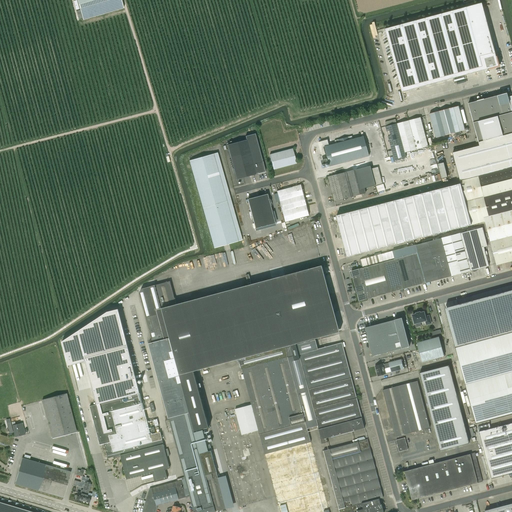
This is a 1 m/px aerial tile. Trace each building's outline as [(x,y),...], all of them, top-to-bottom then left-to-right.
[(121,0),(77,0),(83,20),(124,8),(121,0)] [(482,3),(385,29),(402,92),(499,66),(482,3)] [(507,93),(468,104),(478,142),(511,133),(511,95),(508,97),(507,93)] [(458,106),(442,110),(449,135),(465,130),(458,106)] [(449,135),(442,110),(436,112),(442,136),(449,135)] [(442,136),(436,112),(429,114),(436,138),(442,136)] [(408,121),(416,150),(428,146),(420,117),(408,121)] [(404,153),(405,152),(416,150),(408,121),(397,124),(404,153)] [(406,157),(405,152),(404,153),(397,124),(385,127),(394,161),(406,157)] [(463,193),(469,218),(470,218),(470,221),(508,211),(511,210),(511,133),(478,142),(479,146),(452,153),(459,180),(460,180),(460,183),(461,183),(461,186),(462,188),(463,193)] [(265,172),(263,162),(255,134),(246,136),(246,140),(227,145),(236,179),(256,174),(265,172)] [(338,140),(339,143),(324,147),(330,166),(369,156),(364,136),(349,140),(348,137),(338,140)] [(270,155),(274,170),(296,164),(292,149),(270,155)] [(214,248),(242,240),(233,207),(229,208),(222,183),(226,182),(218,153),(189,160),(214,248)] [(447,175),(443,161),(437,162),(441,177),(447,175)] [(334,201),(352,197),(366,193),(365,188),(381,184),(377,167),(371,169),(370,166),(346,172),(328,177),(334,201)] [(421,191),(442,186),(436,176),(434,176),(431,175),(417,178),(425,181),(426,187),(423,186),(422,190),(415,188),(414,190),(413,187),(412,187),(411,183),(405,184),(403,185),(403,187),(405,191),(405,192),(410,194),(415,193),(418,191),(420,191),(421,191)] [(470,225),(459,183),(335,215),(346,256),(470,225)] [(277,191),(285,222),(308,216),(301,185),(277,191)] [(387,193),(388,199),(395,198),(394,192),(392,192),(391,189),(384,190),(385,194),(387,193)] [(255,229),(275,224),(267,194),(247,199),(255,229)] [(511,210),(508,211),(470,221),(471,225),(485,222),(496,265),(511,262),(511,264),(511,210)] [(290,227),(272,240),(280,251),(295,240),(292,235),(295,234),(290,227)] [(489,266),(483,244),(486,243),(482,227),(460,233),(470,271),(489,266)] [(460,233),(438,239),(448,277),(470,271),(460,233)] [(420,263),(425,283),(441,279),(448,277),(438,239),(431,241),(415,245),(420,263)] [(407,247),(418,285),(425,283),(420,263),(415,245),(407,247)] [(393,251),(403,289),(418,285),(407,247),(393,251)] [(381,254),(391,292),(403,289),(393,251),(381,254)] [(381,254),(364,258),(375,297),(391,292),(381,254)] [(364,259),(361,259),(363,267),(360,268),(367,298),(375,297),(364,259)] [(169,418),(177,447),(185,479),(190,496),(193,511),(213,511),(226,509),(211,451),(208,451),(202,430),(194,432),(193,429),(209,425),(194,371),(239,359),(285,347),(339,332),(321,265),(176,304),(170,281),(138,290),(152,342),(148,343),(168,418),(169,418)] [(367,299),(359,269),(351,271),(356,289),(355,289),(356,293),(357,293),(359,301),(367,299)] [(511,299),(486,307),(489,316),(494,336),(511,331),(511,299)] [(424,312),(412,315),(413,317),(412,318),(413,321),(414,321),(415,323),(425,320),(426,325),(431,324),(429,316),(425,317),(424,312)] [(372,356),(409,346),(402,318),(394,320),(365,327),(372,356)] [(511,331),(494,336),(464,344),(455,346),(464,378),(493,370),(511,364),(511,331)] [(125,335),(89,344),(101,395),(103,402),(94,405),(108,459),(118,457),(125,480),(155,473),(157,479),(168,477),(167,471),(171,470),(161,433),(151,436),(125,335)] [(439,337),(417,343),(422,362),(445,356),(439,337)] [(285,347),(239,359),(251,404),(235,409),(237,416),(231,417),(230,411),(214,415),(238,505),(265,498),(258,470),(248,433),(258,430),(279,511),(329,511),(327,501),(329,501),(330,499),(327,488),(325,488),(323,488),(322,485),(325,485),(326,483),(324,478),(323,477),(320,478),(307,429),(317,426),(321,439),(320,439),(321,444),(328,442),(327,438),(364,428),(342,342),(318,349),(315,340),(285,348),(285,347)] [(396,374),(399,373),(398,370),(403,369),(401,359),(389,362),(389,363),(383,365),(383,364),(375,366),(378,376),(385,374),(384,367),(389,366),(391,372),(395,371),(396,374)] [(503,405),(506,416),(511,413),(511,364),(493,370),(503,405)] [(444,365),(418,371),(439,449),(465,443),(444,365)] [(493,370),(464,378),(476,424),(506,416),(503,405),(493,370)] [(383,390),(395,437),(430,428),(417,381),(383,390)] [(42,400),(52,439),(77,432),(66,393),(42,400)] [(12,425),(15,437),(25,435),(22,423),(12,425)] [(511,423),(479,432),(492,478),(511,473),(511,423)] [(396,440),(399,452),(408,449),(405,438),(396,440)] [(383,498),(367,439),(323,451),(339,511),(352,511),(357,511),(383,511),(382,504),(380,504),(379,499),(383,498)] [(460,457),(467,485),(482,482),(475,453),(460,457)] [(430,465),(404,471),(412,500),(467,485),(460,457),(434,463),(433,459),(428,461),(430,465)] [(22,458),(14,484),(63,498),(71,472),(22,458)] [(74,496),(74,497),(75,498),(76,498),(75,499),(82,501),(84,494),(85,491),(85,490),(88,482),(89,478),(87,477),(86,477),(85,481),(82,489),(83,490),(83,491),(81,490),(80,493),(77,492),(76,495),(75,495),(74,496)] [(185,479),(167,484),(149,489),(142,511),(155,511),(157,505),(179,499),(185,497),(190,496),(185,479)] [(84,494),(82,501),(89,503),(91,496),(87,495),(88,493),(88,492),(89,491),(90,491),(92,484),(90,484),(91,483),(88,482),(85,490),(85,491),(84,494)] [(0,511),(32,511),(20,508),(0,502),(0,511)] [(485,511),(511,511),(511,503),(485,510),(485,511)]
